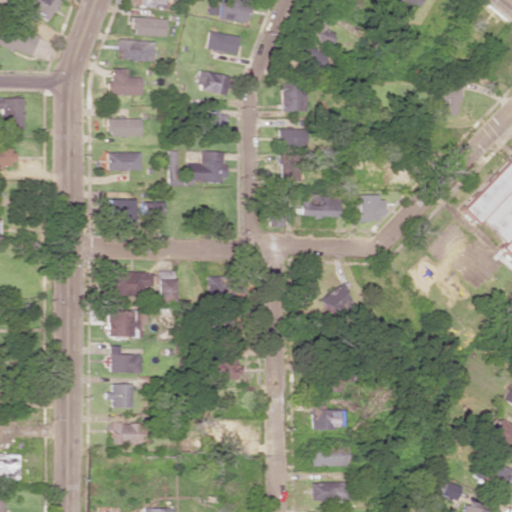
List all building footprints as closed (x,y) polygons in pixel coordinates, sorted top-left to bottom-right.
[(17,0),(16,4),(45,19),(55,1),(52,0),(17,0)] [(134,0),(134,7),(163,8),(163,0),(134,0)] [(230,0),(230,2),(217,1),(215,19),(245,22),(247,0),(230,0)] [(386,0),(384,5),(395,10),(398,3),(413,10),(418,0),(386,0)] [(327,47),(332,34),(322,30),(327,16),(306,8),(296,35),(327,47)] [(161,18),(129,17),(129,35),(161,36),(161,18)] [(34,36),(0,23),(0,44),(27,55),(34,36)] [(234,35),(204,32),(202,50),(232,53),(234,35)] [(113,59),(149,60),(150,41),(114,40),(113,59)] [(324,54),(293,43),(287,60),(317,71),(324,54)] [(124,69),(107,69),(106,94),(138,95),(138,77),(124,77),(124,69)] [(221,94),(224,76),(196,70),(192,88),(221,94)] [(276,110),(301,111),(301,83),(277,83),(276,110)] [(436,87),(457,87),(457,102),(453,101),(453,115),(435,114),(436,87)] [(20,97),(0,97),(0,130),(21,129),(20,97)] [(222,114),(187,113),(186,133),(217,134),(217,125),(222,125),(222,114)] [(136,118),(103,118),(103,136),(136,136),(136,118)] [(273,146),(299,146),(299,128),(273,128),(273,146)] [(0,168),(0,169),(0,164),(10,164),(10,148),(0,147),(0,168)] [(175,151),(164,151),(163,185),(174,185),(175,151)] [(220,183),(220,162),(218,162),(218,152),(196,151),(196,163),(182,163),(181,182),(220,183)] [(136,152),(103,152),(103,170),(136,169),(136,152)] [(359,153),(343,155),(345,170),(360,168),(359,153)] [(511,153),(458,209),(473,224),(477,219),(501,243),(496,248),(511,262),(511,260),(511,153)] [(295,154),(276,154),(276,180),(295,180),(295,154)] [(380,176),(384,176),(385,164),(369,163),(369,173),(380,173),(380,176)] [(282,213),(283,192),(270,191),(269,213),(282,213)] [(350,220),(380,219),(379,194),(350,195),(350,220)] [(291,216),(335,216),(336,195),(302,195),(302,203),(291,202),(291,216)] [(129,199),(105,199),(105,226),(130,226),(129,199)] [(137,202),(138,215),(158,214),(158,201),(137,202)] [(104,296),(137,295),(137,286),(148,286),(148,271),(103,272),(104,296)] [(153,279),(154,302),(171,302),(170,278),(153,279)] [(351,301),(338,283),(316,299),(329,317),(351,301)] [(101,337),(137,337),(137,323),(142,323),(141,310),(101,311),(101,337)] [(105,373),(135,373),(136,348),(105,347),(105,373)] [(232,357),(206,358),(207,380),(236,379),(236,365),(233,365),(232,357)] [(127,407),(127,384),(107,383),(107,392),(101,392),(101,399),(107,399),(107,407),(127,407)] [(499,398),(511,405),(511,389),(511,390),(506,386),(499,398)] [(308,405),(307,429),(342,430),(342,406),(308,405)] [(118,416),(107,415),(106,445),(136,446),(137,424),(118,423),(118,416)] [(511,427),(496,419),(487,437),(511,450),(511,427)] [(203,423),(204,441),(238,440),(237,421),(203,423)] [(309,466),(344,465),(344,445),(308,446),(309,466)] [(0,478),(13,478),(13,453),(0,453),(0,478)] [(506,469),(487,462),(479,482),(499,489),(506,469)] [(307,482),(308,502),(349,500),(348,481),(307,482)] [(434,481),(431,494),(451,499),(455,486),(434,481)]
